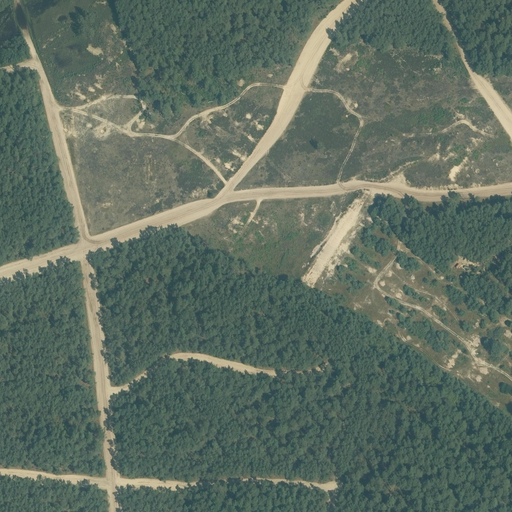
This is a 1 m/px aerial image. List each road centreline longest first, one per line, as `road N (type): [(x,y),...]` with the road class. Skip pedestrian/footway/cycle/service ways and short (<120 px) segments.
road 1 (track): [(17,0),(86,248),(117,511)]
road 2 (track): [(0,276),(224,196),(286,114),(324,33),(360,0)]
road 3 (track): [(0,474),(324,488),(331,511)]
road 4 (track): [(224,196),(367,186),(435,196),(511,190)]
road 5 (track): [(104,401),(173,356),(291,376),(331,363)]
road 6 (track): [(435,0),(511,131)]
